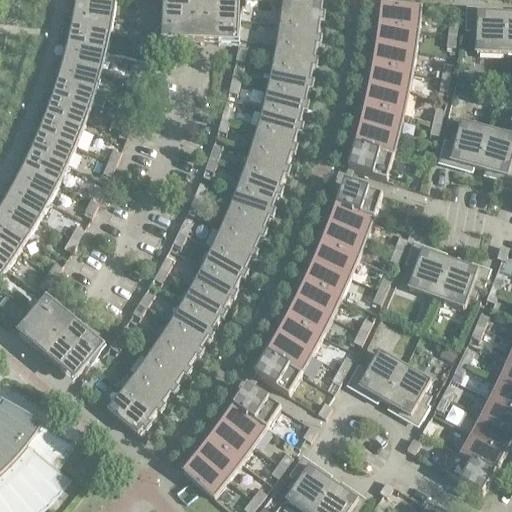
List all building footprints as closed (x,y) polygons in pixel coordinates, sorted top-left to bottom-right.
[(117,4),(117,0),(77,0),(74,20),(76,20),(75,30),(111,37),(113,26),(115,15),(117,4)] [(236,43),(237,11),(237,10),(222,9),(222,3),(184,2),(184,8),(168,7),(167,40),(183,40),(183,46),(219,48),(220,42),(236,43)] [(324,26),(325,18),(322,18),(323,8),(284,6),(282,17),(281,28),(320,34),(321,25),(324,26)] [(421,20),(422,12),(382,10),(380,30),(420,35),(421,20)] [(506,58),(508,18),(502,18),(502,13),(489,13),(489,18),(478,17),(477,34),(470,34),(469,45),(477,45),(476,57),(506,58)] [(457,39),(459,27),(450,26),(449,38),(457,39)] [(321,50),(322,42),(319,42),(320,34),(281,28),(279,39),(277,50),(316,57),(317,49),(321,50)] [(110,44),(111,37),(75,30),(73,40),(71,39),(69,48),(107,57),(110,44)] [(417,56),(420,35),(380,30),(379,40),(377,50),(417,56)] [(456,52),(457,39),(449,38),(447,51),(456,52)] [(152,58),(154,45),(146,44),(143,56),(152,58)] [(105,67),(107,57),(69,48),(67,57),(69,57),(66,67),(102,76),(105,67)] [(319,65),(315,64),(316,57),(277,50),(275,62),(274,71),(312,79),(314,71),(317,72),(319,65)] [(413,77),(417,56),(377,50),(376,60),(374,70),(413,77)] [(245,66),(248,53),(239,51),(236,64),(245,66)] [(100,84),(102,76),(66,67),(63,76),(62,75),(59,84),(97,95),(100,84)] [(409,98),(413,77),(374,70),(372,80),(370,91),(409,98)] [(451,84),(453,71),(444,70),(442,82),(451,84)] [(241,86),(244,73),(235,71),(232,84),(241,86)] [(311,86),(312,79),(274,71),(271,81),(269,92),(308,101),(309,93),(313,94),(314,87),(311,86)] [(145,88),(148,75),(139,73),(136,85),(145,88)] [(448,96),(451,84),(442,82),(440,95),(448,96)] [(94,105),(97,95),(59,84),(56,93),(58,94),(55,103),(91,115),(94,105)] [(238,98),(241,86),(232,84),(230,96),(238,98)] [(141,100),(145,88),(136,85),(133,97),(141,100)] [(408,105),(409,98),(370,91),(368,101),(366,111),(405,120),(408,105)] [(306,108),(308,101),(269,92),(267,102),(264,113),(302,122),(304,115),(308,116),(309,109),(306,108)] [(88,124),(91,115),(55,103),(52,112),(50,111),(47,120),(84,133),(88,124)] [(231,125),(234,113),(226,111),(222,123),(231,125)] [(402,134),(405,120),(366,111),(364,121),(361,131),(400,141),(402,134)] [(300,129),(302,122),(264,113),(261,126),(259,133),(296,144),(298,137),(302,138),(304,130),(300,129)] [(132,129),(136,117),(128,114),(124,126),(132,129)] [(442,128),(445,116),(436,114),(433,126),(442,128)] [(80,143),(84,133),(47,120),(44,128),(46,129),(42,138),(77,152),(80,143)] [(227,137),(231,125),(222,123),(219,135),(227,137)] [(128,141),(132,129),(124,126),(120,138),(128,141)] [(439,140),(442,128),(433,126),(431,138),(439,140)] [(480,173),(491,134),(462,127),(459,138),(451,136),(449,147),(456,149),(451,165),(462,168),(460,173),(473,176),(474,171),(480,173)] [(396,154),(400,141),(361,131),(358,141),(356,151),(394,161),(396,154)] [(294,151),(296,144),(259,133),(255,145),(252,153),(290,165),(292,158),(296,159),(298,152),(294,151)] [(511,140),(491,134),(480,173),(486,175),(485,179),(497,183),(498,178),(509,181),(511,169),(511,140)] [(73,161),(77,152),(42,138),(38,147),(36,146),(33,154),(68,171),(73,161)] [(218,164),(222,152),(214,149),(210,161),(218,164)] [(390,176),(394,161),(356,151),(349,174),(388,186),(390,176)] [(288,172),(290,165),(252,153),(249,164),(246,174),(283,187),(285,180),(289,181),(291,174),(288,172)] [(64,180),(68,171),(33,154),(29,163),(31,164),(26,172),(60,189),(64,180)] [(117,169),(122,158),(114,154),(109,166),(117,169)] [(435,159),(426,157),(423,169),(431,172),(435,159)] [(214,176),(218,164),(210,161),(206,173),(214,176)] [(112,181),(117,169),(109,166),(104,178),(112,181)] [(55,198),(60,189),(26,172),(22,181),(20,180),(16,188),(51,207),(55,198)] [(280,194),(283,187),(246,174),(242,184),(238,194),(275,208),(278,201),(281,202),(284,195),(280,194)] [(429,198),(432,186),(424,183),(420,195),(429,198)] [(379,211),(383,199),(345,187),(338,209),(375,223),(379,211)] [(51,207),(16,188),(12,196),(13,197),(9,205),(41,224),(46,215),(51,207)] [(204,203),(209,191),(201,188),(196,199),(204,203)] [(99,208),(105,197),(97,193),(91,205),(99,208)] [(272,215),(275,208),(238,194),(233,207),(231,214),(267,229),(270,222),(273,223),(276,216),(272,215)] [(199,214),(204,203),(196,199),(191,211),(199,214)] [(41,224),(9,205),(4,214),(2,213),(0,215),(0,222),(3,224),(30,241),(36,233),(41,224)] [(93,220),(99,208),(91,205),(86,216),(93,220)] [(373,230),(375,223),(338,209),(334,219),(330,229),(368,243),(373,230)] [(420,224),(424,212),(416,210),(412,222),(420,224)] [(264,235),(267,229),(231,214),(228,219),(222,233),(258,249),(261,242),(265,244),(268,237),(264,235)] [(30,241),(3,224),(0,222),(0,245),(19,258),(25,250),(30,241)] [(187,240),(192,228),(185,225),(179,236),(187,240)] [(360,263),(368,243),(330,229),(327,239),(323,248),(360,263)] [(78,247),(85,236),(77,231),(71,242),(78,247)] [(255,256),(258,249),(222,233),(218,243),(213,252),(249,269),(252,263),(255,264),(258,257),(255,256)] [(182,251),(187,240),(179,236),(174,247),(182,251)] [(72,257),(78,247),(71,242),(65,253),(72,257)] [(403,256),(408,245),(400,242),(395,253),(403,256)] [(19,258),(0,245),(0,269),(3,272),(8,275),(14,267),(19,258)] [(351,283),(360,263),(323,248),(319,257),(315,267),(351,283)] [(506,265),(510,253),(502,250),(497,263),(506,265)] [(246,276),(249,269),(213,252),(204,272),(239,290),(242,283),(245,285),(249,278),(246,276)] [(399,268),(403,256),(395,253),(391,265),(399,268)] [(438,303),(451,265),(445,263),(447,258),(434,254),(433,259),(423,255),(417,271),(410,269),(406,279),(413,282),(409,293),(438,303)] [(168,276),(174,265),(167,261),(161,272),(168,276)] [(473,291),(479,275),(469,272),(471,267),(459,263),(457,267),(451,265),(438,303),(465,313),(469,302),(477,304),(480,294),(473,291)] [(346,296),(351,283),(315,267),(311,277),(306,286),(343,303),(346,296)] [(55,283),(62,273),(55,268),(48,278),(55,283)] [(162,287),(168,276),(161,272),(155,283),(162,287)] [(235,296),(239,290),(204,272),(197,284),(194,290),(228,309),(232,303),(235,305),(239,298),(235,296)] [(48,294),(55,283),(48,278),(41,289),(48,294)] [(500,296),(504,284),(496,281),(492,293),(500,296)] [(386,298),(391,287),(383,283),(378,295),(386,298)] [(340,309),(343,303),(306,286),(302,295),(297,304),(333,322),(340,309)] [(225,316),(228,309),(194,290),(189,300),(183,309),(217,329),(221,322),(224,324),(228,318),(225,316)] [(495,308),(500,296),(492,293),(487,304),(495,308)] [(381,310),(386,298),(378,295),(373,306),(381,310)] [(148,312),(154,301),(147,296),(140,307),(148,312)] [(330,329),(333,322),(297,304),(293,314),(288,323),(323,341),(330,329)] [(141,322),(148,312),(140,307),(133,318),(141,322)] [(217,329),(183,309),(172,327),(206,348),(209,342),(213,344),(217,337),(213,335),(217,329)] [(99,355),(87,345),(91,341),(62,316),(58,321),(46,311),(25,336),(37,346),(34,351),(62,374),(66,370),(78,380),(99,355)] [(485,333),(489,321),(481,318),(476,330),(485,333)] [(313,360),(323,341),(288,323),(278,341),(313,360)] [(367,339),(373,328),(365,324),(360,335),(367,339)] [(206,348),(172,327),(167,336),(161,345),(193,367),(197,361),(201,363),(205,356),(202,354),(206,348)] [(125,346),(132,335),(125,330),(118,341),(125,346)] [(480,345),(485,333),(476,330),(471,341),(480,345)] [(362,350),(367,339),(360,335),(354,346),(362,350)] [(118,356),(125,346),(118,341),(111,351),(118,356)] [(313,360),(278,341),(268,359),(303,379),(310,367),(313,360)] [(193,367),(161,345),(153,357),(149,363),(181,385),(185,379),(188,381),(193,375),(189,373),(193,367)] [(468,370),(473,358),(465,354),(460,366),(468,370)] [(386,406),(406,371),(380,357),(374,367),(367,363),(362,373),(369,376),(360,391),(369,397),(367,401),(378,407),(380,403),(386,406)] [(296,390),(303,379),(268,359),(256,379),(290,401),(296,390)] [(181,385),(149,363),(136,380),(168,403),(172,397),(175,400),(180,394),(176,391),(181,385)] [(346,379),(353,368),(345,364),(339,375),(346,379)] [(463,381),(468,370),(460,366),(455,377),(463,381)] [(511,390),(511,367),(509,366),(500,385),(511,390)] [(426,397),(432,386),(406,371),(386,406),(391,409),(389,414),(400,420),(402,416),(412,421),(420,406),(427,410),(432,400),(426,397)] [(340,390),(346,379),(339,375),(333,386),(340,390)] [(168,403),(136,380),(123,397),(154,421),(159,415),(162,418),(166,412),(163,409),(168,403)] [(511,390),(500,385),(491,404),(511,414),(511,390)] [(282,413),(253,394),(248,391),(235,411),(268,433),(275,423),(282,413)] [(450,406),(456,395),(448,391),(442,402),(450,406)] [(154,421),(123,397),(116,406),(109,414),(139,439),(145,433),(147,435),(152,429),(149,427),(154,421)] [(444,417),(450,406),(442,402),(436,413),(444,417)] [(511,438),(511,414),(491,404),(481,422),(511,438)] [(57,476),(66,464),(74,451),(0,406),(0,511),(43,511),(49,507),(54,501),(60,495),(68,485),(70,487),(71,486),(57,476)] [(326,423),(333,412),(325,408),(319,418),(326,423)] [(268,433),(235,411),(229,419),(223,428),(256,451),(268,433)] [(506,460),(511,449),(511,438),(481,422),(471,441),(506,460)] [(431,441),(437,430),(429,426),(423,437),(431,441)] [(256,451),(223,428),(217,436),(211,444),(213,445),(243,468),(256,451)] [(311,447),(318,436),(310,431),(304,442),(311,447)] [(506,460),(471,441),(461,459),(496,479),(498,474),(506,460)] [(415,459),(421,448),(414,443),(407,454),(415,459)] [(243,468),(213,445),(211,444),(205,452),(198,460),(230,485),(243,468)] [(286,473),(294,463),(287,458),(279,468),(286,473)] [(490,487),(496,479),(461,459),(457,466),(449,479),(483,500),(490,487)] [(230,485),(198,460),(185,477),(215,503),(224,492),(230,485)] [(279,483),(286,473),(279,468),(272,478),(279,483)] [(298,511),(317,511),(334,488),(329,484),(332,480),(321,473),(319,477),(310,471),(300,485),(294,481),(288,490),(294,494),(287,504),(298,511)] [(387,502),(394,491),(387,486),(380,497),(387,502)] [(354,511),(359,505),(350,499),(353,495),(342,488),(340,492),(334,488),(317,511),(354,511)] [(259,509),(267,499),(260,494),(252,504),(259,509)]
